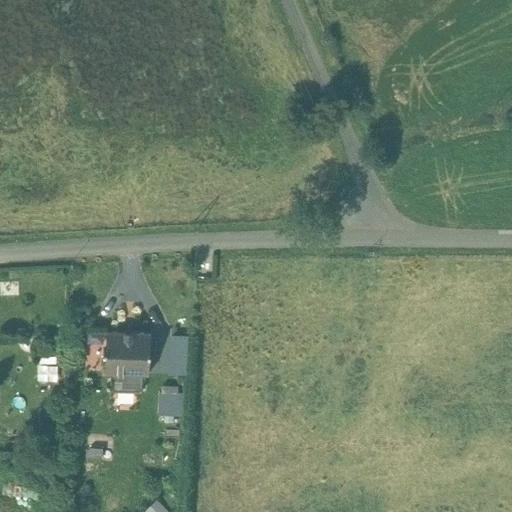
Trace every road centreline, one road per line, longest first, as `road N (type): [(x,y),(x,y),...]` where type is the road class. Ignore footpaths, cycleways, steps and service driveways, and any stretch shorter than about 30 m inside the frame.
road 1 (unclassified): [(0,253),(389,238)]
road 2 (unclassified): [(389,238),(287,0)]
road 3 (unclassified): [(511,242),(389,238)]
